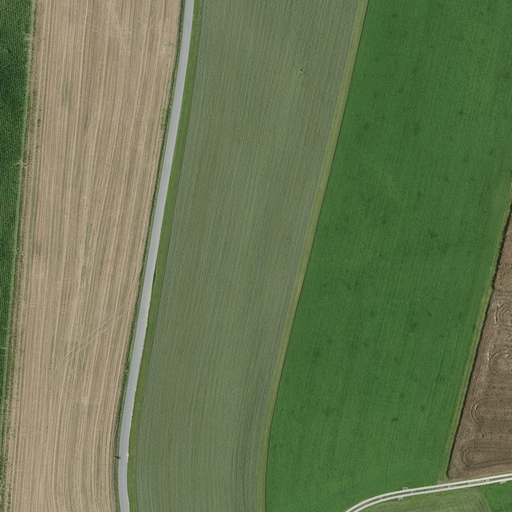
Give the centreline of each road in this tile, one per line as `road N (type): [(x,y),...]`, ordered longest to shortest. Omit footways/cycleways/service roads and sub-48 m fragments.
road 1 (unclassified): [(124,511),(120,451),(189,0)]
road 2 (track): [(511,476),(380,498),(351,511)]
